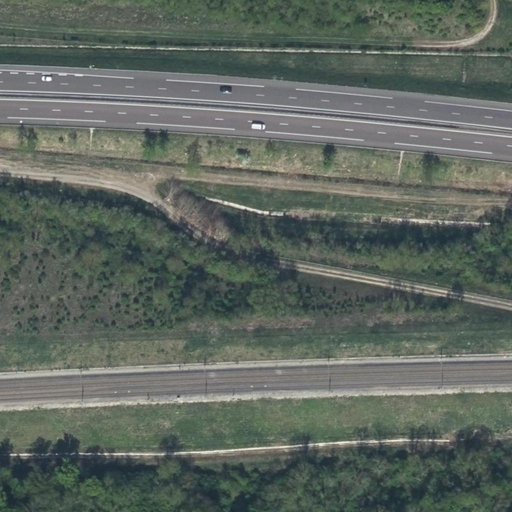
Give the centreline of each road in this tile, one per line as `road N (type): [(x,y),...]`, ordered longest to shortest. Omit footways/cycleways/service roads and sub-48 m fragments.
road 1 (track): [(0,22),(472,44),(488,35),(499,0)]
road 2 (motorway): [(511,120),(186,90),(0,83)]
road 3 (motorway): [(0,109),(511,146)]
